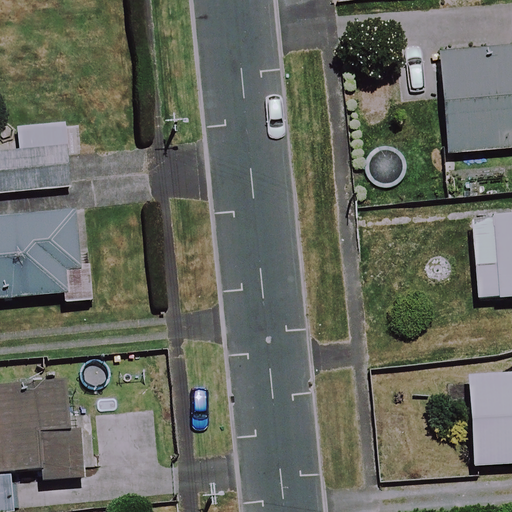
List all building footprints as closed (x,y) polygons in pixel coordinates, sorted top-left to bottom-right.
[(511,52),(444,56),(449,154),(511,151),(511,52)] [(77,156),(75,125),(17,130),(19,154),(0,156),(0,197),(72,191),(69,157),(77,156)] [(0,303),(90,294),(82,215),(0,223),(0,303)] [(511,301),(511,219),(472,223),(478,305),(511,301)] [(511,376),(470,379),(476,469),(511,467),(511,376)] [(72,438),(69,384),(0,388),(0,511),(11,511),(9,474),(44,472),(45,484),(85,481),(82,437),(72,438)]
